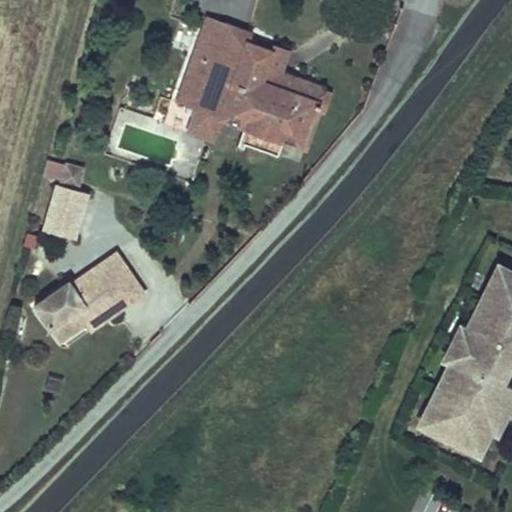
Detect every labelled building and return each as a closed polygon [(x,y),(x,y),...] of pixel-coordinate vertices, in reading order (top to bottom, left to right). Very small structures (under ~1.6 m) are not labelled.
[(223,22),(204,15),(174,100),(188,105),(192,106),(183,130),(214,141),(223,118),(240,124),(235,141),(273,154),(278,139),(296,146),(319,86),(277,70),(282,54),(246,42),(230,36),(220,33),(223,22)] [(223,22),(220,33),(230,36),(234,26),(223,22)] [(234,26),(230,36),(246,42),(249,31),(234,26)] [(291,161),(296,146),(278,139),(273,154),(291,161)] [(46,160),(43,178),(81,183),(84,165),(46,160)] [(73,240),(87,196),(56,186),(43,230),(73,240)] [(89,332),(145,296),(118,255),(82,279),(87,286),(76,293),(71,286),(70,283),(35,305),(51,329),(77,312),(85,325),(89,332)] [(511,273),(504,269),(500,277),(488,302),(479,297),(466,324),(470,326),(449,368),(445,366),(433,391),(442,395),(429,420),(425,428),(475,453),(487,429),(496,410),(502,413),(511,392),(511,387),(499,381),(479,371),(490,348),(510,358),(511,358),(511,273)] [(488,302),(500,277),(491,272),(479,297),(488,302)] [(71,286),(76,293),(87,286),(82,279),(71,286)] [(77,312),(51,329),(58,341),(85,325),(77,312)] [(449,368),(470,326),(466,324),(461,322),(439,364),(445,366),(449,368)] [(510,358),(490,348),(479,371),(499,381),(510,358)] [(442,395),(433,391),(420,416),(429,420),(442,395)] [(502,413),(496,410),(487,429),(493,432),(502,413)]
